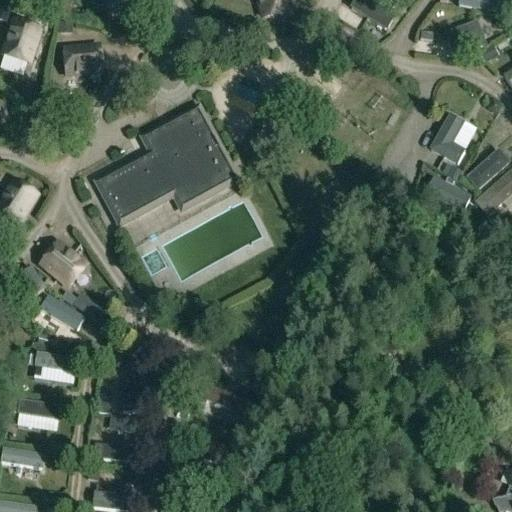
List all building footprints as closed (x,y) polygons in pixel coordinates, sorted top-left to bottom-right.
[(39,0),(37,8),(47,11),(50,0),(39,0)] [(105,0),(103,8),(130,16),(135,0),(105,0)] [(257,0),(263,21),(290,14),(286,0),(257,0)] [(385,33),(393,19),(363,0),(358,0),(351,11),(385,33)] [(459,0),(459,9),(498,15),(500,0),(459,0)] [(61,3),(58,11),(70,16),(73,7),(61,3)] [(475,25),(443,38),(452,61),(484,48),(475,25)] [(16,26),(4,60),(31,69),(42,35),(16,26)] [(492,48),(478,55),(484,66),(498,58),(492,48)] [(99,49),(63,51),(66,79),(101,77),(99,49)] [(377,150),(396,112),(376,102),(382,89),(350,73),(325,125),(377,150)] [(511,73),(503,79),(511,91),(511,73)] [(174,197),(182,212),(237,182),(198,111),(143,141),(151,156),(97,185),(119,226),(174,197)] [(430,152),(458,168),(466,153),(464,152),(453,145),(464,126),(450,118),(430,152)] [(295,187),(309,146),(291,141),(278,182),(295,187)] [(499,151),(467,180),(478,192),(510,163),(499,151)] [(511,176),(477,207),(487,218),(503,205),(511,196),(511,176)] [(433,179),(425,193),(464,213),(471,199),(433,179)] [(38,198),(14,183),(0,204),(0,216),(18,228),(38,198)] [(86,267),(58,245),(41,267),(69,289),(86,267)] [(32,270),(18,279),(33,301),(46,292),(32,270)] [(47,299),(40,311),(77,334),(85,321),(47,299)] [(226,342),(220,356),(258,371),(264,357),(226,342)] [(76,377),(78,363),(38,357),(36,371),(76,377)] [(156,390),(127,386),(123,418),(151,421),(156,390)] [(249,404),(210,391),(206,404),(230,412),(226,424),(241,429),(245,417),(249,404)] [(18,418),(59,424),(61,410),(21,404),(20,410),(18,418)] [(232,448),(191,433),(186,447),(213,457),(210,464),(225,470),(232,448)] [(137,469),(139,454),(95,448),(93,463),(137,469)] [(44,459),(4,452),(2,466),(42,472),(44,459)] [(167,488),(193,498),(191,502),(199,504),(200,501),(207,503),(212,489),(172,475),(167,488)] [(494,504),(497,511),(511,511),(511,482),(510,489),(511,490),(509,496),(510,497),(494,504)] [(93,511),(137,511),(138,502),(96,497),(93,511)] [(389,511),(363,500),(357,511),(389,511)]
